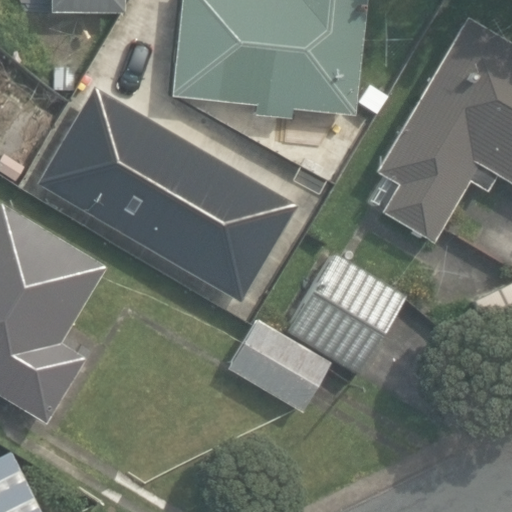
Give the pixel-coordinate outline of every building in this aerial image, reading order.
[(253,115),(289,118),(290,109),(350,115),(361,0),(178,0),(168,97),(254,106),(253,115)] [(377,212),(431,243),(467,181),(484,191),(493,176),(511,187),(511,48),(462,20),(373,174),(393,185),(377,212)] [(296,202),(93,85),(35,181),(240,302),(296,202)] [(0,398),(42,424),(82,359),(57,344),(104,268),(0,204),(0,398)] [(277,326),(349,370),(397,291),(325,247),(277,326)] [(511,282),(475,300),(482,316),(511,302),(511,282)] [(222,364),(295,405),(322,356),(249,315),(247,320),(222,364)] [(105,455),(52,425),(34,457),(87,487),(105,455)] [(0,454),(0,511),(38,511),(9,450),(0,454)]
